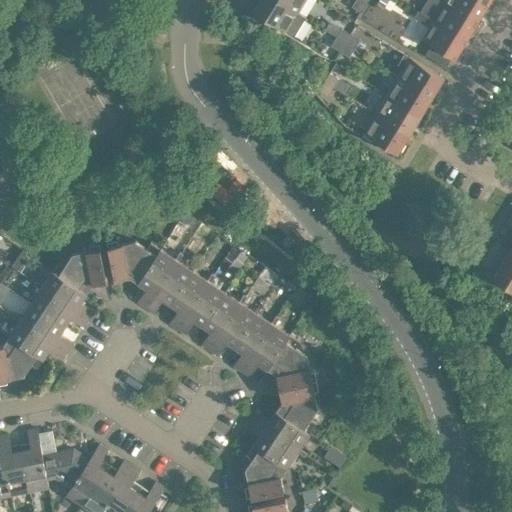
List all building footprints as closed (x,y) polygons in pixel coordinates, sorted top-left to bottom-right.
[(258,0),(253,10),(294,36),(306,16),(298,11),(279,0),(258,0)] [(279,0),(298,11),(304,0),(279,0)] [(366,3),(361,0),(355,0),(352,6),(361,11),(366,3)] [(445,0),(445,2),(477,22),(488,5),(480,0),(445,0)] [(434,19),(466,39),(477,22),(445,2),(434,19)] [(423,38),(432,44),(426,54),(446,66),(452,56),(455,58),(466,39),(434,19),(418,10),(414,17),(430,27),(423,38)] [(342,28),(336,36),(346,42),(351,33),(342,28)] [(346,42),(355,47),(360,39),(351,33),(346,42)] [(336,36),(331,45),(340,50),(346,42),(336,36)] [(340,50),(349,56),(355,47),(346,42),(340,50)] [(444,77),(406,54),(399,65),(400,69),(402,70),(398,76),(432,96),(444,77)] [(339,78),(330,72),(324,81),(333,86),(339,78)] [(387,94),(421,114),(432,96),(398,76),(387,94)] [(319,90),(328,95),(333,86),(324,81),(319,90)] [(421,114),(387,94),(376,112),(409,133),(421,114)] [(364,132),(397,152),(409,133),(376,112),(364,132)] [(194,216),(186,211),(181,219),(188,224),(194,216)] [(123,281),(122,277),(129,276),(139,282),(161,248),(151,241),(147,247),(136,240),(108,245),(116,283),(123,281)] [(511,245),(510,249),(495,241),(490,249),(511,262),(511,245)] [(93,283),(101,282),(101,285),(108,284),(100,247),(73,253),(65,264),(60,260),(53,270),(87,293),(93,283)] [(147,288),(138,301),(146,306),(182,252),(180,251),(176,258),(161,248),(139,282),(147,288)] [(499,267),(492,278),(511,289),(511,262),(490,249),(485,258),(499,267)] [(241,250),(236,257),(243,263),(248,255),(241,250)] [(154,312),(163,298),(171,304),(193,270),(179,260),(184,253),(182,252),(146,306),(154,312)] [(95,310),(82,301),(87,293),(53,270),(43,285),(36,280),(35,282),(89,318),(95,310)] [(179,309),(170,322),(178,328),(214,273),(212,272),(208,279),(193,270),(171,304),(179,309)] [(186,333),(195,320),(203,325),(225,291),(211,281),(215,275),(214,273),(178,328),(186,333)] [(71,317),(84,326),(89,318),(35,282),(34,284),(41,288),(31,302),(65,325),(71,317)] [(211,330),(202,344),(210,349),(246,295),(244,294),(240,300),(225,291),(203,325),(211,330)] [(218,354),(227,341),(234,346),(257,312),(243,303),(247,296),(246,295),(210,349),(218,354)] [(73,342),(60,333),(65,325),(31,302),(22,317),(15,312),(14,314),(68,350),(73,342)] [(242,351),(234,365),(242,370),(278,316),(276,315),(271,322),(257,312),(234,346),(242,351)] [(49,349),(63,358),(68,350),(14,314),(13,315),(20,320),(10,334),(44,357),(49,349)] [(250,375),(258,362),(266,367),(289,333),(275,324),(279,317),(278,316),(242,370),(250,375)] [(276,374),(278,381),(274,382),(277,394),(281,393),(282,400),(275,410),(310,433),(317,422),(311,419),(318,407),(307,353),(296,346),(300,340),(289,333),(266,367),(276,374)] [(0,379),(24,375),(31,364),(37,367),(44,357),(10,334),(3,344),(0,344),(0,379)] [(270,418),(257,410),(251,418),(306,453),(307,452),(300,447),(310,433),(275,410),(270,418)] [(246,426),(260,434),(254,443),(288,465),(298,451),(304,455),(306,453),(251,418),(246,426)] [(49,485),(47,476),(43,454),(38,427),(28,429),(31,447),(22,449),(30,488),(49,485)] [(13,450),(9,433),(0,434),(0,436),(11,492),(30,488),(22,449),(13,450)] [(0,494),(11,492),(0,436),(0,494)] [(72,485),(67,492),(84,503),(106,469),(98,463),(108,448),(100,443),(90,458),(72,485)] [(247,453),(253,457),(246,468),(251,496),(288,488),(287,481),(283,482),(282,475),(288,465),(254,443),(247,453)] [(56,475),(72,485),(90,458),(74,448),(43,454),(47,476),(56,475)] [(337,449),(330,460),(341,467),(348,456),(337,449)] [(124,459),(114,474),(106,469),(84,503),(97,511),(100,511),(132,464),(124,459)] [(130,485),(140,470),(132,464),(100,511),(123,511),(138,490),(130,485)] [(160,493),(164,486),(156,480),(146,495),(138,490),(123,511),(147,511),(154,502),(160,493)] [(316,487),(302,490),(304,499),(318,496),(316,487)] [(160,493),(154,502),(162,508),(169,498),(160,493)] [(253,503),(254,511),(290,511),(288,511),(287,503),(291,503),(290,496),(253,503)]
